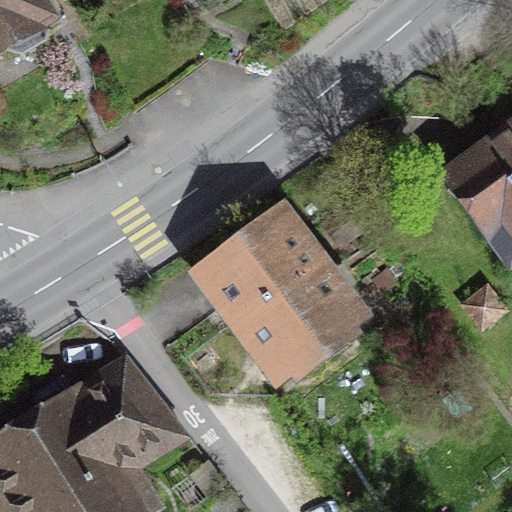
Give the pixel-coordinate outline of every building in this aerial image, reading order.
[(54,24),(40,0),(0,0),(0,54),(9,49),(21,53),(42,42),(44,29),(54,24)] [(144,24),(180,73),(207,53),(172,4),(148,21),(144,24)] [(130,109),(180,73),(144,24),(94,60),(130,109)] [(511,270),(511,135),(452,179),(490,230),(484,235),(510,271),(511,270)] [(211,281),(277,368),(349,314),(283,227),(211,281)] [(79,403),(119,468),(153,447),(160,459),(190,441),(134,369),(131,371),(79,403)] [(145,511),(119,468),(79,403),(0,451),(0,490),(5,498),(0,501),(0,511),(145,511)]
